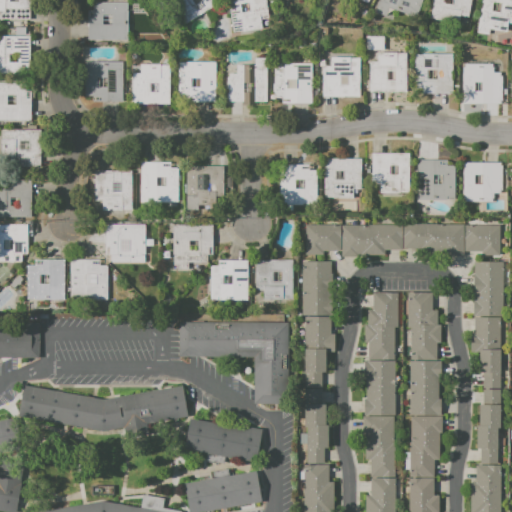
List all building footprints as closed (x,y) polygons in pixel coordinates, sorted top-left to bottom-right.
[(0,0),(30,0),(30,20),(0,19),(0,0)] [(216,0),(218,3),(185,24),(169,0),(216,0)] [(227,0),(266,0),(269,19),(261,20),(262,31),(233,36),(227,0)] [(421,0),(415,18),(388,8),(385,16),(374,12),(378,0),(421,0)] [(432,0),(470,0),(467,18),(460,16),(458,25),(429,19),(432,0)] [(480,0),(511,0),(511,23),(508,23),(507,32),(489,29),(489,34),(476,32),(480,0)] [(93,3),(127,2),(127,40),(87,40),(87,10),(93,10),(93,3)] [(0,36),(31,36),(31,74),(0,74),(0,36)] [(377,52),(396,52),(396,53),(405,53),(405,90),(369,90),(369,61),(377,61),(377,52)] [(414,54),(422,54),(422,53),(452,53),(452,93),(422,93),(422,88),(414,88),(414,54)] [(227,72),(235,72),(235,64),(253,64),(253,57),(265,57),(265,101),(254,101),(254,104),(241,104),(241,101),(225,101),(226,77),(227,77),(227,72)] [(331,57),(349,57),(349,58),(359,58),(359,97),(322,97),(322,66),(330,67),(331,57)] [(85,61),(122,62),(122,69),(124,69),(124,80),(122,80),(122,103),(100,103),(100,97),(84,97),(85,61)] [(177,62),(214,62),(214,101),(193,101),(193,95),(177,95),(177,62)] [(274,64),(311,63),(311,104),(290,104),(290,99),(282,99),(282,98),(274,98),(274,64)] [(140,64),(159,64),(159,65),(169,65),(169,104),(132,103),(132,73),(140,73),(140,64)] [(464,64),(492,64),(492,67),(493,67),(493,73),(500,73),(500,76),(501,76),(501,101),(500,101),(500,104),(462,103),(462,67),(464,68),(464,64)] [(0,82),(25,83),(25,99),(31,99),(30,121),(0,120),(0,82)] [(1,129),(40,130),(39,167),(10,167),(10,159),(1,159),(1,129)] [(371,153),(408,153),(409,193),(379,193),(379,188),(379,182),(371,173),(371,153)] [(323,159),(360,159),(360,189),(353,189),(353,198),(324,198),(323,159)] [(417,160),(446,160),(446,165),(452,165),(452,199),(417,199),(417,160)] [(137,162),(170,161),(170,168),(181,168),(181,202),(138,203),(137,162)] [(462,163),(501,163),(500,193),(492,193),(492,201),(465,201),(465,194),(462,194),(462,163)] [(278,165),(308,165),(308,171),(318,171),(318,204),(278,204),(278,165)] [(185,166),(223,166),(223,193),(216,193),(216,205),(198,205),(198,211),(185,211),(185,166)] [(94,171),(132,171),(132,206),(122,206),(122,210),(102,210),(102,201),(94,201),(94,171)] [(1,180),(31,180),(31,217),(0,217),(0,188),(1,188),(1,180)] [(0,224),(27,225),(27,246),(23,246),(23,254),(21,254),(21,262),(0,261),(0,224)] [(339,224),(339,251),(322,251),(322,255),(305,255),(305,224),(339,224)] [(401,225),(401,250),(383,250),(383,257),(341,257),(341,225),(369,225),(369,224),(401,225)] [(463,225),(463,256),(442,256),(443,249),(403,248),(403,224),(436,224),(436,225),(463,225)] [(104,225),(144,225),(144,255),(143,255),(143,262),(110,262),(110,255),(104,255),(104,225)] [(172,225),(213,225),(213,248),(208,248),(208,255),(207,255),(207,263),(171,262),(172,225)] [(464,225),(499,225),(499,256),(481,255),(481,251),(464,251),(464,225)] [(70,259),(91,259),(91,265),(108,266),(108,296),(69,295),(70,259)] [(255,259),(292,259),(293,299),(255,299),(255,259)] [(27,265),(35,265),(35,264),(43,264),(43,260),(63,260),(63,299),(27,299),(27,265)] [(226,261),(248,261),(248,301),(231,301),(231,298),(209,298),(209,296),(209,266),(226,265),(226,261)] [(330,317),(305,316),(301,316),(301,261),(331,262),(330,317)] [(502,262),(501,317),(500,317),(473,317),(472,317),(472,299),(473,299),(473,298),(472,298),(473,273),(473,261),(502,262)] [(395,326),(367,325),(367,310),(372,310),(372,292),(398,292),(397,326),(395,326)] [(407,293),(437,293),(436,325),(439,325),(439,343),(436,343),(436,361),(410,360),(410,327),(406,327),(407,293)] [(305,349),(305,316),(330,317),(330,335),(333,335),(333,349),(325,349),(305,349)] [(500,317),(499,349),(478,349),(470,349),(470,334),(473,334),(473,317),(500,317)] [(0,321),(41,321),(41,357),(0,357),(0,321)] [(252,357),(178,355),(179,323),(253,324),(252,357)] [(253,324),(288,325),(287,403),(252,402),(253,367),(252,367),(252,357),(253,324)] [(394,361),(367,360),(367,340),(365,340),(365,325),(367,325),(395,326),(394,361)] [(304,371),(305,349),(325,349),(324,372),(321,372),(304,371)] [(499,349),(499,371),(483,371),(479,371),(478,349),(499,349)] [(362,416),(362,399),(365,399),(365,378),(363,378),(363,360),(367,360),(394,361),(393,416),(362,416)] [(410,360),(436,361),(441,361),(441,415),(409,415),(410,360)] [(321,389),(304,388),(304,371),(321,372),(321,389)] [(499,371),(499,389),(482,389),(483,371),(499,371)] [(84,427),(18,412),(24,385),(88,397),(84,427)] [(122,396),(182,386),(187,417),(124,428),(122,396)] [(304,404),(304,388),(321,389),(321,405),(304,404)] [(482,389),(499,389),(498,405),(482,405),(482,389)] [(124,428),(103,431),(84,427),(88,397),(103,399),(122,396),(124,428)] [(306,464),(307,428),(304,428),(304,404),(321,405),(326,405),(325,425),(328,425),(327,448),(324,448),(323,465),(306,464)] [(498,405),(498,429),(497,429),(496,465),(480,465),(480,449),(475,449),(476,425),(478,425),(478,405),(482,405),(498,405)] [(409,415),(441,415),(440,433),(438,433),(438,461),(432,460),(432,478),(408,478),(409,415)] [(370,478),(370,460),(364,460),(364,433),(362,433),(362,416),(393,416),(393,442),(395,442),(394,478),(370,478)] [(0,420),(16,418),(21,451),(0,454),(0,420)] [(189,419),(183,449),(256,462),(262,430),(218,422),(218,424),(189,419)] [(303,511),(304,464),(306,464),(323,465),(329,465),(328,481),(333,481),(333,511),(303,511)] [(496,465),(500,465),(499,511),(470,511),(470,482),(474,482),(474,465),(480,465),(496,465)] [(184,484),(188,511),(200,511),(260,502),(255,472),(184,484)] [(0,477),(19,481),(13,511),(4,511),(0,511),(0,477)] [(370,478),(394,478),(395,478),(395,511),(364,511),(365,495),(369,495),(370,478)] [(407,511),(408,478),(432,478),(431,495),(438,495),(437,511),(407,511)] [(113,511),(113,503),(99,500),(86,502),(86,511),(113,511)] [(86,511),(86,502),(32,511),(86,511)] [(113,511),(159,511),(113,503),(113,511)]
